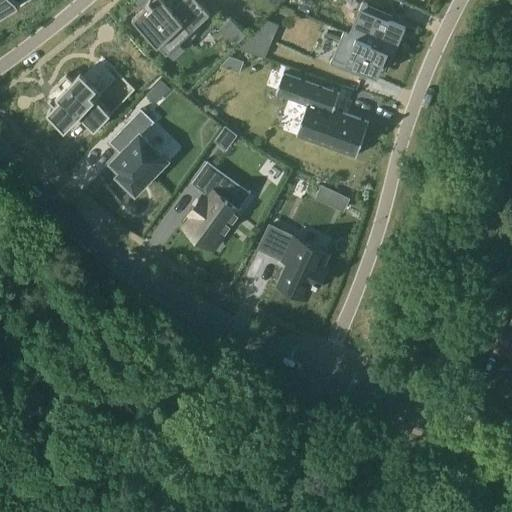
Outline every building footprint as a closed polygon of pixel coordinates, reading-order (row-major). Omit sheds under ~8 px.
[(0,0),(0,14),(16,5),(24,0),(0,0)] [(149,1),(134,16),(168,53),(169,51),(165,47),(188,26),(192,30),(211,12),(200,0),(188,0),(178,11),(167,0),(148,0),(149,1)] [(363,1),(350,32),(388,49),(395,52),(403,33),(406,25),(402,23),(384,16),(386,11),(368,4),(363,1)] [(258,28),(239,48),(266,57),(275,35),(258,28)] [(345,29),(330,63),(363,76),(367,67),(378,72),(388,49),(350,32),(345,29)] [(55,104),(48,111),(66,129),(80,115),(96,130),(112,113),(96,98),(116,78),(103,65),(107,61),(102,56),(84,74),(81,72),(73,80),(67,73),(51,90),(55,93),(49,99),(55,104)] [(222,64),(221,65),(240,72),(244,60),(231,56),(222,64)] [(284,73),(277,93),(308,104),(297,134),(358,155),(361,145),(362,145),(366,131),(369,121),(334,109),(340,93),(284,73)] [(162,78),(156,83),(166,93),(171,88),(162,78)] [(133,188),(136,191),(168,159),(142,133),(154,121),(142,108),(112,139),(124,150),(113,161),(122,171),(119,174),(122,178),(121,180),(131,190),(133,188)] [(226,125),(215,139),(227,148),(237,133),(226,125)] [(193,215),(185,226),(214,247),(242,209),(227,198),(238,183),(209,162),(194,182),(210,193),(207,197),(206,196),(204,195),(203,197),(192,211),(190,213),(192,214),(193,215)] [(340,193),(335,205),(345,209),(350,198),(340,193)] [(271,225),(260,247),(291,262),(281,283),(307,295),(313,281),(319,284),(326,269),(320,266),(327,251),(271,225)] [(511,333),(500,328),(489,351),(503,357),(504,354),(511,357),(511,338),(511,337),(511,333)] [(414,344),(407,357),(416,361),(422,348),(414,344)]
